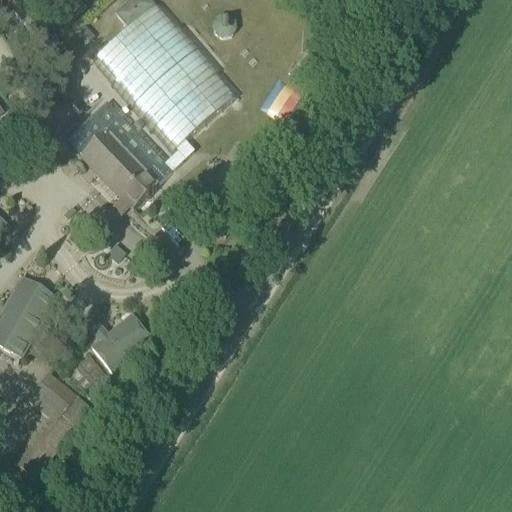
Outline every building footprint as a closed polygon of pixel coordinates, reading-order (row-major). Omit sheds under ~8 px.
[(73,24),(84,8),(72,0),(49,0),(47,4),(73,24)] [(176,157),(164,167),(173,175),(194,155),(185,145),(238,100),(157,8),(154,11),(145,0),(136,0),(116,17),(129,33),(92,64),(172,157),(175,155),(176,157)] [(281,123),(299,95),(284,85),(265,112),(281,123)] [(132,214),(173,175),(164,167),(108,109),(68,147),(132,214)] [(14,280),(0,311),(0,354),(22,364),(53,297),(14,280)] [(105,338),(96,326),(86,334),(96,345),(87,353),(110,379),(151,344),(129,318),(105,338)] [(49,377),(27,404),(54,427),(76,400),(49,377)]
